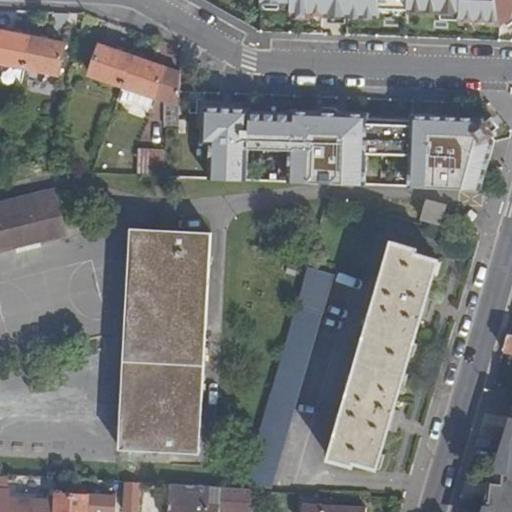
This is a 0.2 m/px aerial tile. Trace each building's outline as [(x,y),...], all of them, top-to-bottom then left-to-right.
[(206,15),(209,7),(225,13),(229,0),(168,0),(168,2),(206,15)] [(511,0),(261,0),(261,13),(331,15),(332,8),(342,8),(342,15),(377,17),(377,10),(460,14),(460,21),(501,22),(511,13),(511,0)] [(0,31),(0,61),(25,67),(31,38),(0,31)] [(65,45),(31,38),(25,67),(59,74),(65,45)] [(132,57),(100,46),(90,74),(122,85),(132,57)] [(181,74),(132,57),(122,85),(132,89),(153,96),(180,106),(181,91),(181,74)] [(153,96),(132,89),(128,101),(149,108),(153,96)] [(206,106),(204,175),(475,186),(489,130),(468,117),(206,106)] [(140,174),(166,175),(167,149),(141,148),(140,174)] [(54,190),(0,203),(0,249),(65,233),(54,190)] [(446,205),(426,199),(420,219),(441,225),(446,205)] [(211,233),(131,228),(120,449),(200,453),(211,233)] [(417,249),(393,242),(329,458),(354,465),(355,461),(377,468),(389,428),(395,430),(398,421),(401,412),(394,410),(421,317),(428,319),(430,310),(433,301),(426,299),(438,260),(416,253),(417,249)] [(334,275),(308,268),(245,481),(271,489),(334,275)] [(511,511),(511,413),(482,511),(511,511)] [(210,487),(171,485),(170,505),(168,505),(167,511),(219,511),(220,505),(209,505),(210,487)] [(251,511),(253,490),(221,488),(220,505),(219,511),(251,511)] [(9,491),(0,490),(0,511),(87,511),(88,504),(95,504),(95,496),(57,494),(57,502),(9,499),(9,491)]
